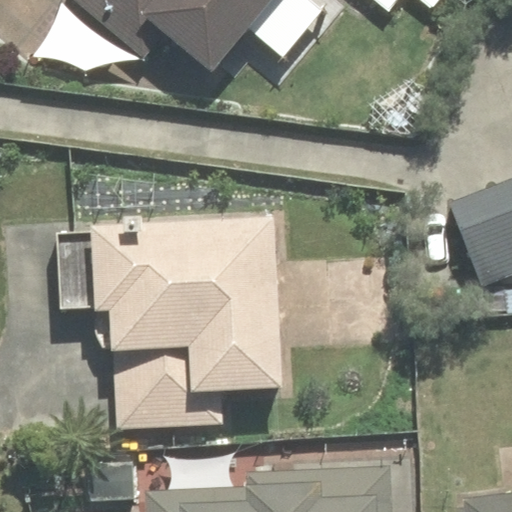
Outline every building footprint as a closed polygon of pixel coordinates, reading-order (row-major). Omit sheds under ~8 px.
[(223,81),(266,32),(292,54),(334,5),(327,0),(71,0),(148,66),(172,38),(223,81)] [(386,0),(400,11),(409,0),(386,0)] [(511,181),(456,203),(488,285),(511,275),(511,181)] [(112,346),(211,344),(212,388),(300,386),(296,210),(208,212),(208,222),(74,225),(76,308),(111,308),(112,346)] [(396,511),(397,495),(397,466),(328,465),(328,493),(192,491),(168,491),(168,511),(396,511)] [(511,511),(511,486),(476,491),(478,511),(511,511)]
